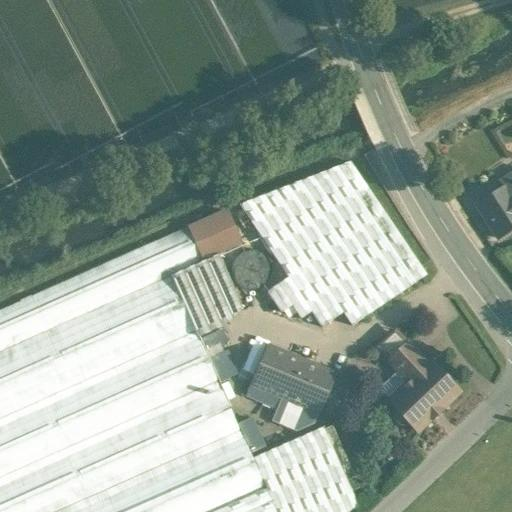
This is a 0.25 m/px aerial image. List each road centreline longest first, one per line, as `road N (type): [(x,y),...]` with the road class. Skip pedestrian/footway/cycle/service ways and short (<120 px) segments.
road 1 (track): [(0,211),(341,64)]
road 2 (secondary): [(511,316),(432,210),(382,109),(346,0)]
road 3 (unclassified): [(511,397),(391,511)]
road 4 (track): [(508,0),(359,50)]
